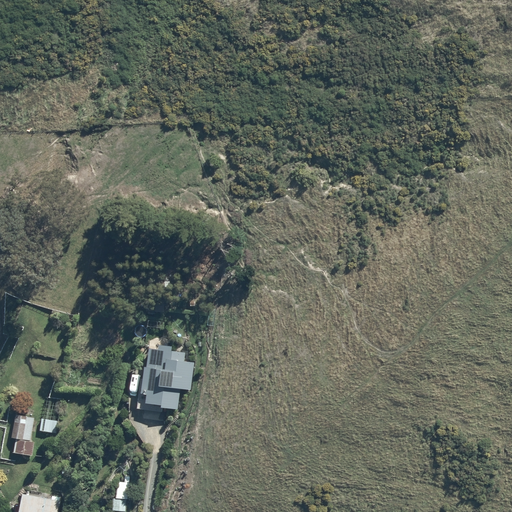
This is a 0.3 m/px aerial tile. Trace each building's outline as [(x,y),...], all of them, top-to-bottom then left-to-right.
[(194,390),(198,358),(186,356),(187,350),(171,348),(172,344),(161,343),(161,347),(151,346),(149,363),(147,363),(145,376),(142,375),(138,406),(164,409),(165,406),(181,408),(183,389),(194,390)] [(32,439),(35,416),(16,414),(13,435),(17,436),(15,451),(34,453),(35,439),(32,439)] [(43,416),(40,428),(56,432),(59,419),(43,416)] [(46,440),(38,439),(36,454),(44,455),(46,440)] [(132,479),(119,477),(114,507),(126,509),(128,497),(129,497),(132,479)] [(24,492),(19,511),(57,511),(61,500),(59,500),(60,496),(52,495),(51,498),(24,492)]
